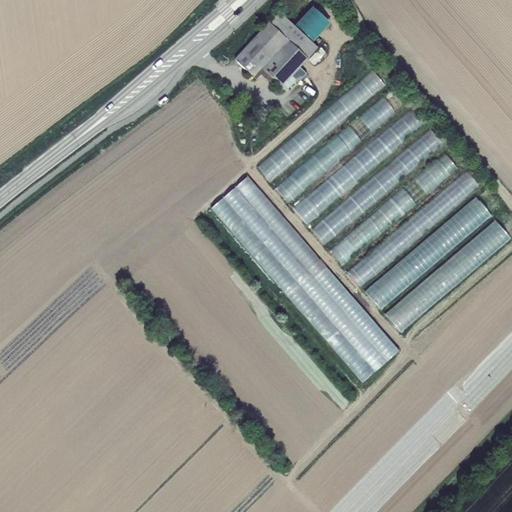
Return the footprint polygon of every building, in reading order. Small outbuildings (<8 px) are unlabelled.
[(312,9),(294,29),(311,46),(330,26),(312,9)] [(279,17),(271,25),(288,42),(308,59),(317,50),(311,46),(294,29),(279,17)] [(261,70),(288,42),(271,25),(236,60),(253,77),(261,70)] [(308,59),(288,42),(261,70),(280,89),(308,59)] [(369,72),(257,168),(270,184),(383,87),(369,72)] [(389,92),(274,189),(287,204),(402,108),(389,92)] [(407,113),(292,210),(305,226),(420,129),(407,113)] [(425,134),(310,231),(324,246),(439,149),(425,134)] [(444,154),(329,251),(342,266),(457,169),(444,154)] [(466,171),(348,274),(362,290),(479,187),(466,171)] [(248,176),(211,207),(253,258),(266,247),(257,236),(268,228),(278,239),(285,233),(294,243),(300,238),(248,176)] [(475,198),(363,293),(380,312),(492,216),(475,198)] [(386,341),(367,357),(372,362),(364,369),(360,365),(353,371),(362,381),(396,352),(386,341)]
